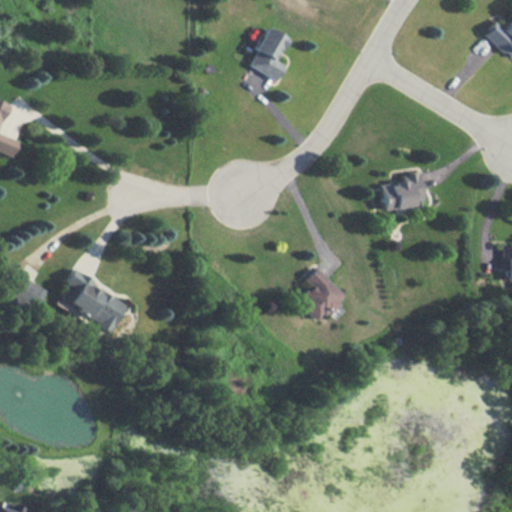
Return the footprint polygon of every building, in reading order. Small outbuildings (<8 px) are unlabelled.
[(511,54),(511,16),(499,29),(492,21),(480,32),(506,60),(511,54)] [(272,80),(279,63),(272,60),(283,37),(261,27),(250,50),(252,51),(244,67),(272,80)] [(0,117),(5,104),(0,101),(0,153),(7,156),(14,140),(0,134),(0,117)] [(376,184),(379,209),(418,204),(415,172),(398,174),(398,181),(376,184)] [(498,272),(502,272),(502,280),(511,280),(511,275),(511,245),(498,245),(498,272)] [(323,315),(341,295),(311,268),(300,280),(305,285),(291,300),(311,319),(319,311),(323,315)] [(107,329),(122,301),(66,272),(60,283),(63,285),(54,302),(107,329)] [(42,290),(17,275),(3,298),(28,313),(42,290)]
